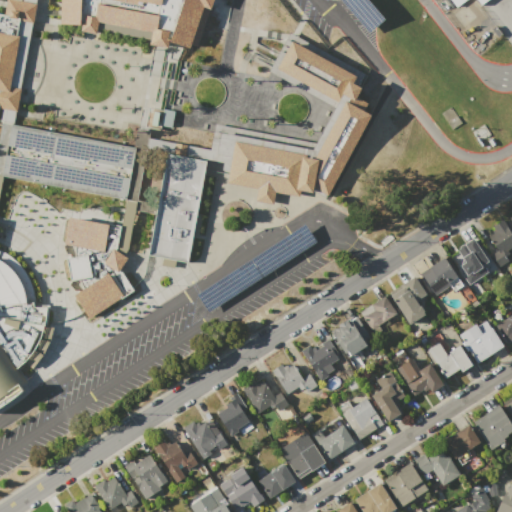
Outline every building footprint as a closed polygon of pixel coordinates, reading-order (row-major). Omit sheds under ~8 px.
[(7,0),(17,0),(37,4),(33,23),(19,20),(20,18),(5,15),(7,0)] [(60,0),(81,0),(80,24),(60,23),(60,0)] [(171,41),(184,0),(213,0),(210,10),(211,11),(198,49),(190,46),(190,47),(171,41)] [(84,15),(95,17),(97,4),(160,15),(157,30),(172,32),(169,47),(150,44),(151,39),(97,29),(96,34),(81,31),(84,15)] [(20,18),(5,15),(0,13),(0,108),(16,111),(21,89),(10,87),(20,36),(16,35),(19,20),(20,18)] [(339,102),(277,68),(292,41),(357,77),(354,84),(362,88),(356,97),(369,104),(365,111),(371,115),(327,195),(313,188),(312,193),(301,190),(300,197),(275,192),(273,204),(255,201),(257,188),(227,183),(230,172),(221,170),(223,163),(208,160),(215,124),(317,143),(339,102)] [(0,131),(2,121),(12,123),(12,124),(136,148),(126,200),(3,177),(0,176),(0,131)] [(168,153),(207,161),(187,262),(148,255),(168,153)] [(64,245),(69,217),(110,225),(104,252),(64,245)] [(501,219),(511,234),(511,245),(509,248),(510,250),(500,257),(487,236),(492,233),(490,231),(494,228),(491,225),(501,219)] [(473,238),(488,260),(480,266),(484,272),(476,278),(479,282),(471,287),(464,276),(466,274),(461,265),(466,262),(457,249),(465,244),(465,243),(473,238)] [(113,248),(127,258),(117,272),(103,262),(113,248)] [(0,401),(5,398),(21,394),(24,378),(15,365),(37,350),(44,307),(36,305),(28,280),(8,251),(0,249),(0,401)] [(66,258),(88,254),(92,277),(70,281),(66,258)] [(444,257),(457,276),(449,282),(450,285),(435,295),(429,286),(428,287),(419,274),(444,257)] [(74,295),(109,273),(123,296),(89,318),(74,295)] [(408,324),(390,297),(405,287),(403,284),(414,276),(426,294),(416,300),(425,314),(421,316),(422,318),(415,322),(414,321),(408,324)] [(385,295),(397,313),(383,322),(371,330),(359,313),(385,295)] [(511,314),(511,339),(507,343),(496,325),(511,314)] [(372,341),(350,356),(347,350),(343,353),(329,332),(334,329),(334,330),(339,327),(338,325),(346,320),(348,322),(356,317),(372,341)] [(477,363),(472,356),(473,356),(468,349),(466,351),(461,343),(463,342),(458,335),(475,324),(477,326),(486,320),(503,346),(477,363)] [(300,351),(309,345),(311,349),(314,347),(316,350),(322,346),(320,344),(328,339),(337,353),(335,354),(338,359),(330,364),(333,369),(326,373),(328,375),(320,381),(314,372),(315,371),(307,359),(306,359),(300,351)] [(425,352),(439,343),(447,356),(450,354),(448,352),(458,345),(472,365),(461,371),(459,369),(443,380),(433,365),(434,365),(425,352)] [(396,369),(411,358),(419,370),(429,364),(443,384),(431,392),(428,389),(425,391),(424,389),(414,395),(396,369)] [(317,386),(306,393),(303,388),(300,390),(298,386),(287,394),(271,371),(281,364),(283,367),(287,364),(289,367),(292,364),(302,378),(309,373),(317,386)] [(388,421),(371,396),(381,389),(376,380),(389,371),(396,381),(395,382),(400,390),(402,389),(405,395),(397,401),(401,407),(398,409),(401,412),(388,421)] [(279,392),(288,405),(278,411),(275,407),(273,409),(270,405),(257,414),(252,406),(253,405),(242,389),(253,382),(255,385),(262,380),(267,388),(273,396),(279,392)] [(237,393),(246,407),(241,410),(249,421),(236,430),(237,431),(231,435),(216,413),(229,404),(227,402),(231,399),(230,398),(237,393)] [(511,418),(502,403),(511,396),(511,418)] [(359,439),(352,429),(342,414),(338,408),(348,402),(352,407),(366,398),(380,419),(382,418),(385,422),(359,439)] [(511,426),(511,432),(504,438),(505,440),(491,450),(479,433),(474,426),(474,425),(473,423),(485,414),(485,413),(498,405),(511,426)] [(226,443),(218,449),(215,445),(208,450),(210,453),(203,458),(183,427),(193,421),(195,424),(197,422),(199,424),(203,422),(205,425),(211,421),(226,443)] [(469,424),(481,441),(468,450),(467,449),(466,449),(467,450),(455,458),(448,449),(448,448),(447,447),(448,446),(446,443),(448,442),(446,439),(469,424)] [(313,436),(320,431),(324,437),(342,425),(354,442),(328,459),(313,436)] [(154,447),(164,441),(166,444),(169,442),(170,444),(174,441),(184,455),(188,452),(196,464),(190,468),(191,470),(184,475),(185,476),(176,482),(168,471),(169,470),(154,447)] [(298,479),(281,453),(290,448),(295,455),(312,443),(324,461),(298,479)] [(459,474),(448,482),(448,481),(442,485),(431,469),(423,474),(414,460),(423,453),(425,456),(442,445),(445,451),(442,452),(445,457),(448,455),(450,458),(449,459),(459,474)] [(146,499),(133,480),(138,477),(136,475),(132,478),(124,466),(133,460),(136,463),(149,455),(153,462),(154,461),(156,464),(159,462),(164,469),(160,471),(167,481),(159,486),(161,489),(146,499)] [(410,462),(428,489),(400,507),(382,480),(410,462)] [(258,480),(283,463),(294,480),(269,497),(258,480)] [(218,485),(225,480),(226,481),(231,477),(230,475),(242,467),(249,478),(248,478),(258,493),(259,493),(264,499),(253,506),(252,505),(249,507),(246,503),(241,506),(241,505),(235,509),(226,496),(218,485)] [(138,502),(129,508),(126,503),(123,506),(120,502),(115,506),(118,511),(116,511),(111,511),(94,486),(104,479),(106,482),(114,477),(125,493),(129,490),(138,502)] [(396,507),(388,511),(362,511),(360,508),(361,507),(357,502),(356,502),(354,499),(379,482),(396,507)] [(511,511),(495,511),(509,483),(511,484),(511,511)] [(194,511),(189,504),(201,496),(202,497),(216,487),(226,503),(224,504),(229,511),(194,511)] [(453,511),(466,504),(467,505),(474,501),(470,494),(479,488),(490,503),(488,504),(491,508),(485,511),(453,511)] [(68,511),(64,505),(72,499),(75,503),(85,497),(90,494),(99,508),(98,509),(100,511),(68,511)] [(334,511),(350,502),(356,511),(334,511)]
